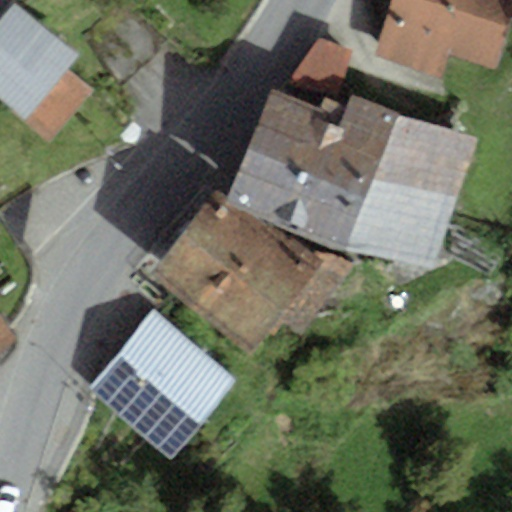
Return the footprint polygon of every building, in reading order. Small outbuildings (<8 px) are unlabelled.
[(511,0),(390,0),(374,58),(444,78),(450,57),(497,71),(511,20),(511,0)] [(65,68),(78,51),(15,2),(0,21),(0,101),(51,142),(93,90),(65,68)] [(335,99),(351,52),(318,41),(290,83),(335,99)] [(272,94),(248,153),(457,202),(476,142),(350,95),(347,107),(323,98),(317,110),(272,94)] [(457,202),(248,153),(227,199),(224,204),(284,232),(435,266),(457,202)] [(227,199),(216,191),(148,276),(245,354),(320,263),(284,232),(224,204),(227,199)] [(237,384),(154,311),(86,388),(169,461),(237,384)] [(0,353),(18,340),(0,316),(0,353)]
